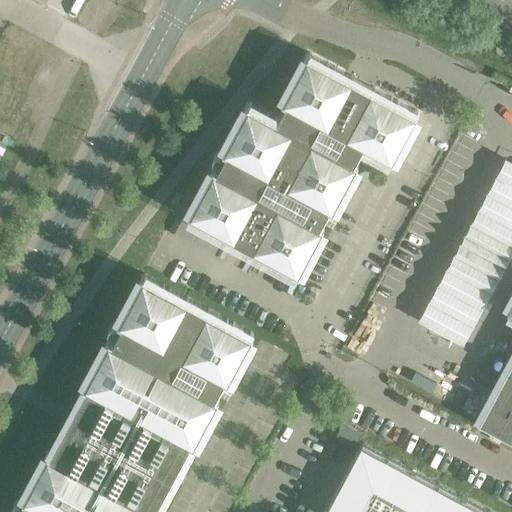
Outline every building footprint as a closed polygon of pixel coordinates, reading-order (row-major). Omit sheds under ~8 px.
[(417,111),(417,110),(357,78),(309,52),(309,53),(308,52),(307,54),(306,53),(283,97),(283,98),(283,99),(284,100),(286,102),(278,117),(356,158),(357,157),(359,158),(360,159),(363,153),(367,148),(365,147),(363,146),(364,144),(391,158),(392,157),(393,158),(393,157),(394,157),(418,113),(417,113),(418,112),(417,111)] [(335,207),(359,163),(358,162),(358,161),(357,161),(358,160),(356,159),(356,158),(278,117),(250,102),(249,103),(248,102),(248,103),(247,103),(223,147),(224,147),(223,148),(224,149),(224,150),(227,151),(225,154),(221,152),(219,151),(216,152),(214,153),(213,155),(213,157),(214,160),(216,161),(220,164),(219,166),(216,165),(215,166),(214,165),(214,166),(213,166),(189,211),(190,211),(189,212),(190,213),(190,214),(245,243),(298,272),(298,271),(299,271),(300,270),(301,271),(324,226),(324,225),(323,224),(324,223),(322,222),(323,220),(325,222),(326,222),(329,217),(332,211),(331,210),(329,209),(330,207),(332,208),(332,207),(333,208),(334,207),(335,207)] [(363,153),(360,159),(359,158),(359,159),(367,164),(374,150),(366,146),(365,147),(367,148),(363,153)] [(511,252),(511,159),(505,156),(418,318),(464,342),(511,252)] [(329,217),(326,222),(325,222),(325,223),(333,227),(340,214),(332,209),(331,210),(332,211),(329,217)] [(182,459),(191,442),(193,443),(193,442),(194,443),(195,442),(196,442),(220,398),(219,397),(219,396),(218,396),(219,395),(217,394),(218,392),(220,393),(221,394),(228,383),(227,382),(224,381),(225,379),(227,380),(227,379),(228,379),(229,378),(230,379),(254,335),(253,334),(253,333),(252,332),(253,332),(185,295),(145,274),(144,274),(143,275),(142,274),(118,319),(119,319),(119,320),(120,321),(119,322),(122,323),(120,326),(116,324),(114,323),(111,324),(110,325),(108,327),(108,329),(109,332),(110,332),(111,333),(115,336),(114,338),(111,337),(111,338),(110,337),(109,338),(108,338),(84,382),(85,383),(84,384),(86,384),(85,385),(87,386),(78,402),(69,419),(61,435),(52,452),(50,450),(50,451),(48,451),(48,452),(47,451),(23,496),(24,496),(23,497),(24,498),(24,499),(27,500),(25,503),(21,501),(18,500),(16,500),(14,502),(13,504),(13,506),(14,508),(16,510),(19,511),(158,511),(158,510),(157,509),(158,508),(156,507),(164,491),(173,475),(182,459)] [(511,298),(510,303),(509,302),(508,304),(509,305),(508,306),(509,307),(509,308),(511,309),(511,308),(511,360),(479,421),(480,422),(511,438),(511,298)] [(228,383),(221,394),(220,393),(220,394),(228,399),(235,385),(227,381),(227,382),(228,383)] [(355,444),(362,432),(343,422),(341,426),(340,428),(337,434),(349,441),(351,442),(355,444)] [(493,511),(444,485),(366,444),(363,442),(363,443),(362,442),(361,443),(360,443),(358,447),(356,450),(354,454),(351,460),(350,461),(340,481),(330,498),(329,500),(328,502),(328,503),(323,511),(493,511)]
